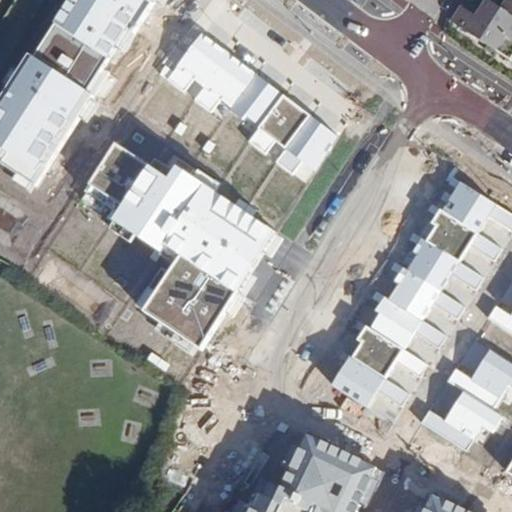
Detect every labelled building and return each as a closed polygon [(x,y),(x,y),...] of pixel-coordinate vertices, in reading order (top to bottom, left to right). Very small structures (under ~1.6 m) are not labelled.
[(154,0),(64,0),(51,22),(56,25),(37,59),(30,54),(0,99),(0,161),(37,186),(96,97),(87,92),(109,60),(114,63),(154,0)] [(511,0),(508,0),(503,8),(489,0),(487,0),(477,15),(464,7),(454,22),(498,51),(508,37),(511,39),(511,0)] [(285,96),(200,35),(168,80),(186,92),(193,81),(204,89),(194,102),(211,115),(220,103),(260,132),(285,96)] [(312,116),(285,96),(260,132),(250,144),(266,155),(276,142),(288,150),(312,116)] [(343,137),(312,116),(288,150),(278,164),(293,175),(303,161),(318,172),(343,137)] [(168,177),(115,143),(87,188),(118,208),(109,221),(162,255),(168,245),(186,257),(147,318),(202,353),(279,232),(175,166),(168,177)] [(511,235),(511,213),(463,183),(335,386),(394,423),(511,235)] [(511,317),(511,319),(494,309),(487,320),(511,335),(511,317)] [(511,364),(491,351),(473,381),(455,370),(448,382),(494,410),(499,401),(511,409),(511,364)] [(506,419),(464,394),(446,424),(429,413),(421,425),(467,453),(473,444),(486,452),(506,419)] [(387,475),(307,435),(280,488),(266,480),(250,511),(361,511),(363,509),(369,511),(387,475)] [(451,511),(431,502),(426,511),(451,511)]
